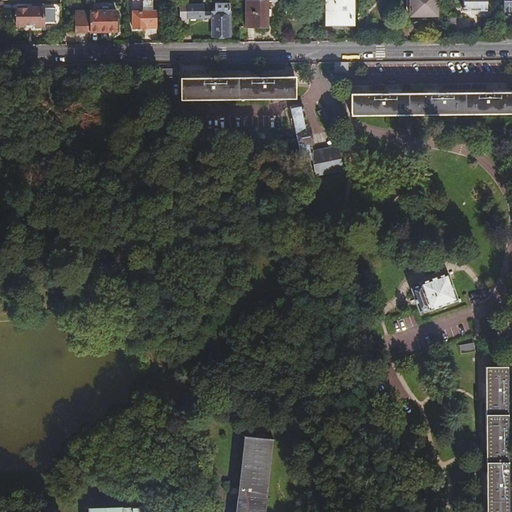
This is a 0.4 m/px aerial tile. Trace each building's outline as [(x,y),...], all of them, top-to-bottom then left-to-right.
[(153,12),(153,0),(144,0),(144,12),(153,12)] [(269,0),(248,1),(248,26),(269,26),(269,0)] [(300,0),(284,0),(285,12),(300,12),(300,0)] [(326,0),(326,26),(340,27),(355,27),(355,0),(326,0)] [(433,0),(406,0),(407,16),(433,16),(433,0)] [(483,0),(459,0),(460,11),(483,11),(483,0)] [(511,0),(499,0),(500,12),(511,11),(511,0)] [(12,25),(56,25),(56,4),(39,5),(39,8),(12,8),(12,25)] [(188,5),(187,19),(205,19),(205,17),(213,17),(213,32),(230,33),(230,13),(230,5),(216,4),(216,13),(205,13),(205,5),(188,5)] [(90,31),(90,8),(75,9),(75,31),(90,31)] [(144,12),(134,12),(134,29),(146,29),(146,25),(156,25),(156,12),(153,12),(144,12)] [(91,15),(91,31),(120,31),(119,15),(91,15)] [(451,15),(443,15),(443,37),(451,37),(451,15)] [(287,81),(276,80),(273,80),(273,78),(176,79),(176,83),(176,100),(273,99),(273,97),(287,97),(287,81)] [(277,78),(276,80),(287,81),(287,97),(273,97),(273,99),(290,99),(290,78),(277,78)] [(347,116),(511,113),(511,93),(346,95),(347,116)] [(298,178),(301,187),(309,185),(307,177),(309,176),(306,161),(310,160),(308,151),(307,143),(309,142),(308,134),(304,134),(298,104),(287,106),(288,123),(288,139),(298,178)] [(331,147),(308,151),(310,160),(333,155),(331,147)] [(333,155),(310,160),(313,175),(336,171),(333,155)] [(412,287),(407,289),(415,312),(420,310),(421,312),(454,300),(444,274),(412,285),(412,287)] [(504,511),(503,368),(481,368),(482,511),(504,511)] [(227,511),(258,511),(267,443),(236,440),(227,511)]
